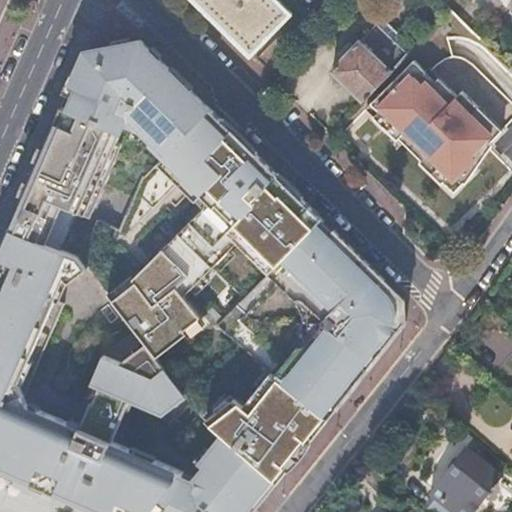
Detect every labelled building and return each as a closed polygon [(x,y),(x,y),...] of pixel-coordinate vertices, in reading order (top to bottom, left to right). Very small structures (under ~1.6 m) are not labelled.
[(197,0),(252,56),(293,15),(278,0),(197,0)] [(437,0),(433,0),(426,8),(441,22),(450,12),(439,1),(437,0)] [(385,18),(333,69),(362,99),(414,48),(385,18)] [(254,511),(293,463),(407,323),(406,313),(406,302),(142,39),(86,50),(14,218),(0,248),(0,470),(96,511),(254,511)] [(433,84),(412,64),(366,107),(414,155),(452,193),(462,184),(463,187),(491,146),(489,143),(500,131),(460,92),(455,97),(438,80),(433,84)] [(472,511),(499,479),(464,451),(430,494),(436,499),(426,510),(428,511),(472,511)]
